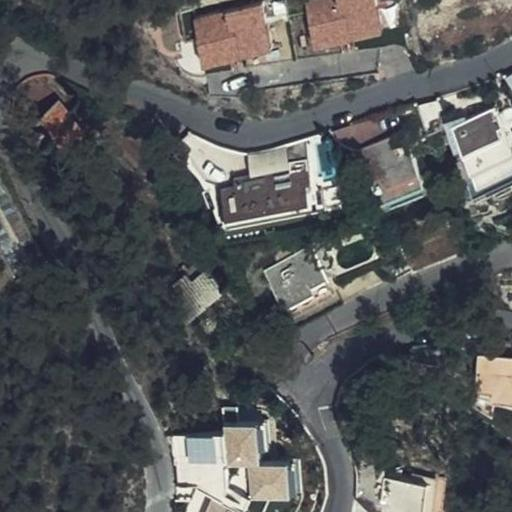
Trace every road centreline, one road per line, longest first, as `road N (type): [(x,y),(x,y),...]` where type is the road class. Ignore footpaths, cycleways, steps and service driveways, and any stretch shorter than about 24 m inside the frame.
road 1 (residential): [(0,82),(19,61),(56,65),(232,129),(267,129),(511,51)]
road 2 (residential): [(159,511),(156,452),(0,127)]
road 3 (residential): [(314,390),(287,376),(283,360),(293,342),(334,318),(511,251)]
road 4 (residential): [(511,327),(393,333),(352,352),(314,390)]
road 5 (residential): [(314,390),(341,471),(340,511)]
